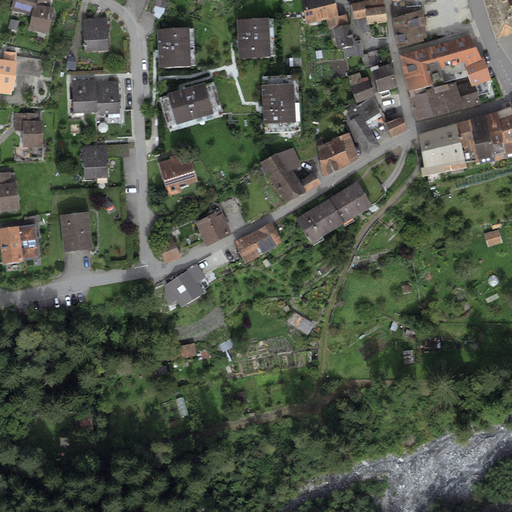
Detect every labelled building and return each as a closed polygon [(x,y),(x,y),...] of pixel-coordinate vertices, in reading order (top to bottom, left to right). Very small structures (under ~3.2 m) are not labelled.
[(12,0),(10,10),(32,15),(35,3),(49,7),(50,0),(12,0)] [(166,0),(155,0),(152,14),(158,21),(164,9),(166,0)] [(334,0),(301,0),(307,23),(338,16),(334,0)] [(367,0),(353,3),(352,4),(358,27),(364,33),(370,32),(369,25),(387,23),(383,0),(367,0)] [(392,0),(392,2),(394,1),(395,17),(423,10),(423,3),(436,2),(435,0),(392,0)] [(511,0),(483,0),(496,40),(511,34),(511,0)] [(54,7),(49,7),(35,3),(32,15),(29,30),(49,34),(54,7)] [(395,17),(393,18),(397,47),(428,39),(423,10),(395,17)] [(329,30),(330,30),(332,39),(335,39),(338,49),(343,48),(345,58),(363,55),(360,41),(354,42),(349,25),(345,15),(326,20),(329,30)] [(107,18),(83,19),(85,53),(109,51),(107,18)] [(269,18),(237,20),(238,46),(239,59),(271,57),(269,18)] [(19,21),(10,19),(8,29),(17,31),(19,21)] [(189,28),(157,29),(159,68),(191,66),(189,28)] [(470,36),(399,55),(409,92),(445,82),(443,77),(466,71),(464,67),(482,60),(470,36)] [(362,56),(365,68),(381,63),(377,50),(368,53),(368,54),(362,56)] [(3,59),(0,59),(0,93),(11,95),(12,90),(14,90),(16,74),(40,77),(42,60),(16,57),(16,53),(4,52),(3,59)] [(68,57),(66,69),(74,70),(76,63),(74,58),(68,57)] [(301,58),(293,58),(293,67),(301,67),(301,58)] [(464,67),(466,71),(470,81),(473,87),(475,86),(478,95),(489,92),(487,81),(492,80),(484,60),(482,60),(464,67)] [(378,65),(370,68),(378,93),(380,92),(382,99),(391,95),(389,89),(398,87),(391,64),(379,68),(378,65)] [(356,102),(374,96),(367,77),(361,79),(359,73),(347,77),(356,102)] [(293,75),(261,77),(263,105),(265,133),(297,131),(293,75)] [(96,79),(72,80),(74,114),(98,112),(96,82),(96,79)] [(118,81),(96,82),(98,112),(98,115),(108,115),(108,118),(120,117),(118,81)] [(213,81),(158,98),(167,127),(222,111),(213,81)] [(445,82),(409,92),(411,97),(408,98),(416,122),(462,108),(463,110),(481,104),(478,95),(475,86),(473,87),(470,81),(457,86),(455,82),(445,85),(445,82)] [(346,113),(351,121),(347,123),(367,154),(380,145),(372,132),(384,124),(374,97),(346,113)] [(511,109),(511,106),(497,112),(505,158),(505,159),(511,157),(511,109)] [(497,112),(484,115),(495,161),(505,158),(497,112)] [(39,114),(15,114),(15,131),(23,131),(23,148),(29,148),(29,158),(43,158),(43,121),(39,121),(39,114)] [(484,115),(469,120),(479,165),(495,161),(484,115)] [(403,117),(384,124),(392,138),(408,130),(403,117)] [(469,120),(457,123),(466,163),(474,161),(475,165),(479,165),(469,120)] [(457,123),(418,134),(424,167),(421,168),(422,177),(428,176),(429,182),(441,179),(439,173),(451,171),(451,174),(463,172),(463,169),(467,168),(466,163),(457,123)] [(349,133),(323,144),(317,146),(318,155),(322,176),(329,175),(359,158),(349,133)] [(318,140),(293,148),(300,162),(318,155),(317,146),(323,144),(322,141),(324,138),(320,136),(318,140)] [(128,144),(106,145),(108,178),(110,221),(124,220),(121,157),(129,157),(128,144)] [(106,145),(83,146),(85,180),(108,178),(106,145)] [(314,173),(300,181),(292,170),(302,166),(300,162),(293,148),(277,153),(260,164),(286,203),(321,184),(314,173)] [(170,159),(158,163),(168,197),(182,193),(180,187),(197,182),(191,161),(183,164),(177,155),(170,157),(170,159)] [(10,172),(0,173),(0,211),(20,209),(16,182),(12,183),(10,172)] [(357,181),(295,218),(311,244),(373,206),(357,181)] [(233,197),(220,203),(227,218),(240,212),(233,197)] [(221,211),(195,223),(206,247),(232,235),(221,211)] [(89,213),(60,216),(64,253),(93,249),(89,213)] [(39,215),(23,218),(24,224),(40,221),(39,215)] [(272,222),(233,243),(245,265),(259,257),(258,255),(283,242),(272,222)] [(36,224),(0,228),(0,244),(3,264),(41,259),(36,224)] [(498,231),(484,234),(488,247),(502,244),(498,231)] [(172,237),(157,243),(166,264),(181,257),(172,237)] [(386,249),(369,257),(371,263),(394,254),(386,249)] [(190,269),(164,286),(166,301),(169,306),(177,300),(182,308),(206,293),(190,269)] [(409,285),(401,286),(402,294),(411,292),(409,285)] [(342,308),(344,302),(337,300),(335,306),(342,308)] [(315,324),(293,312),(287,323),(308,335),(315,324)] [(398,325),(392,323),(390,330),(396,332),(398,325)] [(415,333),(406,330),(404,337),(413,340),(415,333)] [(226,363),(231,361),(226,351),(238,345),(234,337),(217,346),(226,363)] [(439,350),(439,338),(425,338),(425,342),(416,342),(416,350),(439,350)] [(194,343),(166,349),(168,361),(196,356),(194,343)] [(198,345),(200,360),(211,358),(210,348),(201,345),(198,345)] [(413,350),(403,352),(404,364),(414,363),(413,350)] [(92,430),(89,411),(78,413),(81,432),(92,430)]
